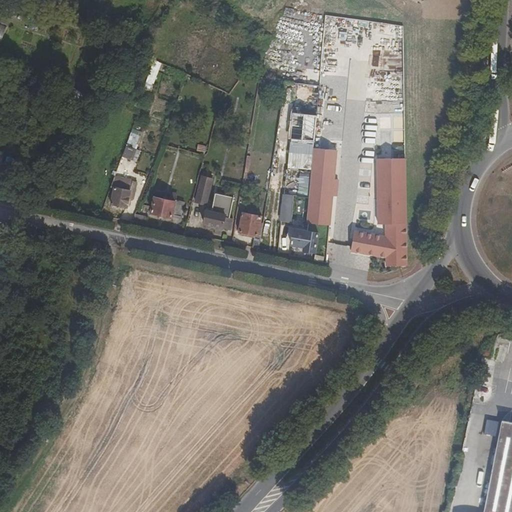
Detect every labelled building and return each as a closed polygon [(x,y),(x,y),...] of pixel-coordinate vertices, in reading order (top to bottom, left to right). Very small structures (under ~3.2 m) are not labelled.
[(392,58),(391,48),(378,49),(379,59),(392,58)] [(150,93),(162,63),(153,60),(143,90),(150,93)] [(160,71),(169,74),(171,67),(163,63),(160,71)] [(274,94),(283,96),(285,81),(261,78),(260,85),(275,88),(274,94)] [(134,149),(139,137),(130,134),(122,156),(136,161),(140,151),(134,149)] [(313,168),(309,224),(335,226),(340,150),(316,148),(316,140),(291,138),(289,167),(313,168)] [(202,155),(204,146),(198,144),(196,153),(202,155)] [(387,267),(410,267),(409,158),(378,158),(379,226),(387,226),(387,233),(352,233),(353,256),(387,256),(387,267)] [(305,172),(303,197),(310,197),(311,173),(305,172)] [(206,204),(212,179),(201,176),(195,201),(206,204)] [(137,182),(114,177),(111,187),(114,187),(110,204),(128,208),(130,199),(134,199),(137,182)] [(283,194),(282,219),(294,219),(296,195),(283,194)] [(182,215),(184,202),(154,196),(151,213),(172,217),(173,214),(182,215)] [(225,217),(225,214),(206,210),(203,224),(223,229),(223,227),(231,229),(233,219),(225,217)] [(241,232),(240,235),(254,238),(255,235),(257,235),(261,216),(242,212),(238,232),(241,232)] [(146,225),(147,216),(135,214),(132,222),(146,225)] [(315,252),(319,233),(294,228),(290,244),(304,247),(303,250),(315,252)] [(106,246),(38,230),(32,229),(29,241),(104,257),(106,246)] [(511,511),(511,425),(501,423),(484,511),(511,511)]
